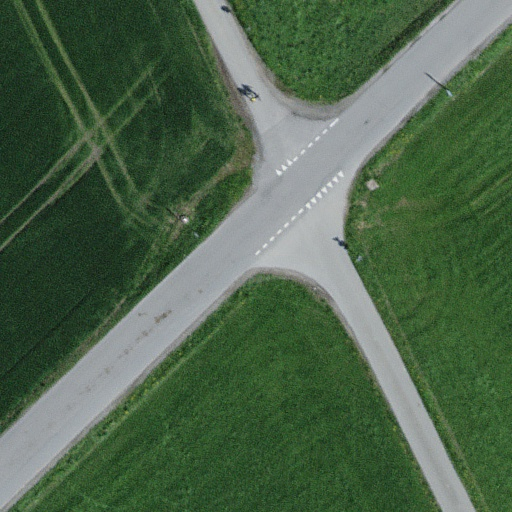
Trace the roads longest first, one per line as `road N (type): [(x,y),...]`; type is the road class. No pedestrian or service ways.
road 1 (unclassified): [(284,194),(0,475)]
road 2 (unclassified): [(284,194),(374,342),(459,511)]
road 3 (unclassified): [(488,0),(284,194)]
road 4 (track): [(309,172),(215,0)]
